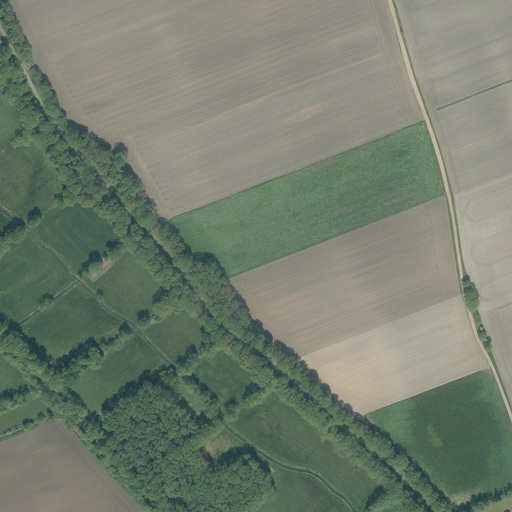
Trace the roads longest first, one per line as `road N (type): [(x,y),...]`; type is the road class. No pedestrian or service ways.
road 1 (unclassified): [(433,511),(382,457),(206,304),(57,128),(0,27)]
road 2 (track): [(511,420),(472,319),(437,153),(389,0)]
road 3 (track): [(157,511),(0,335)]
